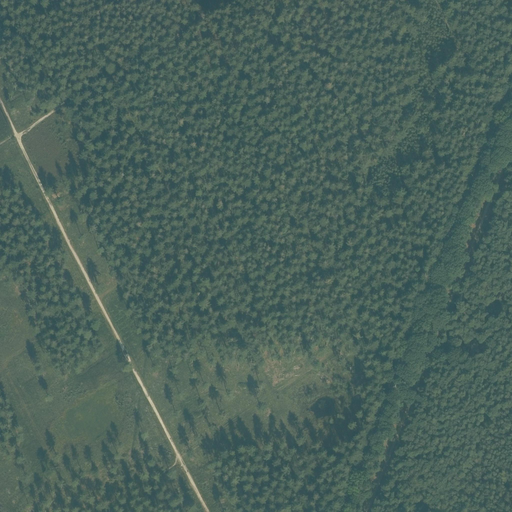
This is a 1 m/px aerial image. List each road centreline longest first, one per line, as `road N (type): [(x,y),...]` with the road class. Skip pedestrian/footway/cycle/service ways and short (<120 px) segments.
road 1 (track): [(110,80),(190,233),(460,52),(433,0)]
road 2 (secondary): [(341,511),(511,83)]
road 3 (track): [(283,172),(368,331)]
road 4 (track): [(97,296),(15,136)]
road 5 (track): [(179,456),(97,296)]
